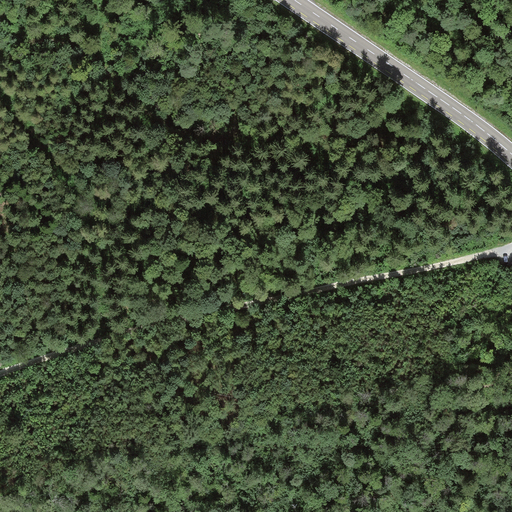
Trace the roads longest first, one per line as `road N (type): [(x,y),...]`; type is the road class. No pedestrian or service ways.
road 1 (track): [(511,254),(174,320),(0,372)]
road 2 (secondary): [(511,157),(294,0)]
road 3 (track): [(0,60),(95,60),(175,123)]
